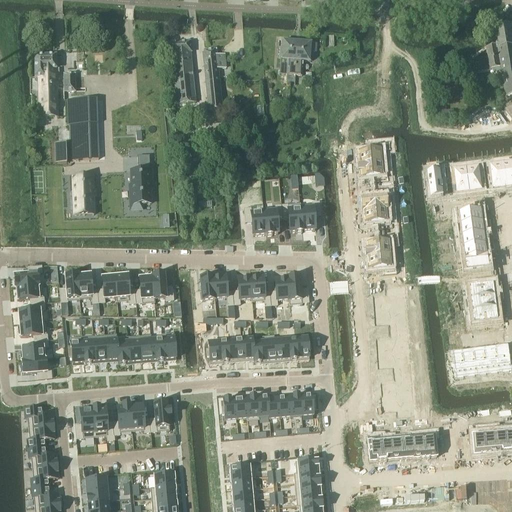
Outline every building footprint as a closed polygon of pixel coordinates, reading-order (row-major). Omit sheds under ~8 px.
[(511,26),(493,29),(496,47),(486,48),(489,69),(490,69),(500,68),(505,98),(511,96),(511,26)] [(287,77),(293,78),(296,51),(293,51),(294,42),(290,42),(290,44),(281,43),(281,44),(278,44),(277,50),(281,50),(280,61),(288,62),(287,77)] [(296,51),(293,78),(301,78),(302,63),(310,63),(311,53),(315,53),(315,46),(302,45),(302,43),(294,42),(293,51),(296,51)] [(166,45),(167,56),(171,55),(176,106),(195,104),(190,54),(191,54),(189,43),(166,45)] [(224,57),(216,58),(215,51),(202,53),(208,112),(222,111),(217,70),(225,69),(224,57)] [(55,57),(33,58),(34,79),(37,79),(38,119),(56,118),(55,75),(58,74),(58,70),(55,70),(55,57)] [(441,64),(436,69),(441,74),(445,69),(441,64)] [(63,76),(63,93),(74,93),(74,76),(63,76)] [(82,101),(66,102),(67,127),(69,127),(70,162),(87,161),(86,126),(83,126),(82,101)] [(230,139),(227,139),(228,149),(236,148),(235,142),(230,142),(230,139)] [(219,142),(207,143),(208,162),(220,161),(219,142)] [(65,145),(55,145),(56,165),(66,165),(65,145)] [(371,154),(357,155),(358,167),(381,165),(380,153),(385,153),(384,146),(370,147),(371,154)] [(198,174),(207,174),(205,151),(186,152),(188,182),(198,181),(198,174)] [(137,172),(131,172),(132,194),(131,194),(132,211),(141,211),(141,206),(149,206),(149,192),(151,192),(150,172),(149,172),(149,171),(149,157),(137,157),(137,172)] [(511,164),(503,166),(506,189),(507,191),(511,190),(511,164)] [(358,168),(357,168),(358,174),(359,174),(359,180),(373,179),(374,185),(387,184),(387,177),(382,178),(381,165),(358,167),(358,168)] [(479,169),(467,170),(470,194),(471,194),(471,196),(478,195),(478,193),(482,192),(480,178),(487,177),(487,174),(486,168),(486,165),(479,166),(479,169)] [(503,166),(486,168),(487,174),(491,173),(493,191),(498,190),(498,192),(505,191),(505,190),(506,189),(503,166)] [(454,169),(447,170),(449,182),(456,181),(458,196),(462,195),(462,197),(469,196),(469,194),(470,194),(467,170),(455,172),(454,169)] [(429,183),(427,184),(428,191),(430,191),(431,199),(433,199),(433,201),(439,200),(439,198),(444,197),(443,191),(443,185),(442,185),(442,183),(449,182),(447,170),(440,171),(440,174),(428,175),(429,183)] [(318,176),(314,177),(315,188),(323,188),(322,180),(318,176)] [(90,178),(70,179),(70,182),(71,182),(71,180),(72,180),(72,181),(74,181),(74,180),(75,180),(76,193),(73,193),(74,218),(84,217),(92,217),(93,217),(93,216),(93,212),(92,186),(91,186),(90,178)] [(375,199),(360,201),(362,213),(386,211),(385,199),(389,198),(388,192),(375,193),(375,199)] [(312,210),(300,211),(302,234),(314,233),(313,218),(319,218),(318,204),(311,205),(312,210)] [(287,207),(281,208),(282,221),(288,221),(289,235),(295,234),(295,235),(301,235),(301,234),(302,234),(300,211),(299,206),(287,207)] [(250,211),(243,211),(244,225),(251,224),(252,238),(265,237),(263,214),(262,207),(250,208),(250,211)] [(275,213),(263,214),(265,237),(265,238),(272,238),(272,236),(277,236),(276,222),(282,221),(281,208),(275,208),(275,213)] [(386,211),(362,213),(362,214),(363,226),(377,224),(378,231),(392,230),(391,223),(386,223),(385,212),(386,212),(386,211)] [(481,211),(456,214),(457,226),(483,223),(481,211)] [(483,223),(457,226),(459,237),(461,237),(484,234),(483,223)] [(484,234),(461,237),(463,248),(486,245),(484,234)] [(366,252),(365,252),(365,259),(366,259),(389,257),(388,245),(393,244),(392,237),(379,239),(379,245),(365,247),(366,252)] [(486,245),(463,248),(460,249),(462,260),(487,256),(486,245)] [(487,256),(462,260),(463,272),(489,269),(487,256)] [(389,257),(366,259),(368,271),(382,270),(382,277),(396,276),(395,269),(390,269),(389,257)] [(28,276),(14,277),(15,290),(42,287),(39,287),(38,287),(37,275),(38,275),(41,275),(41,268),(27,269),(28,276)] [(154,278),(151,278),(154,305),(154,302),(154,301),(165,300),(165,301),(165,303),(173,302),(171,289),(165,289),(164,277),(161,277),(161,276),(161,275),(153,276),(154,278)] [(77,277),(79,302),(80,302),(80,301),(91,300),(92,306),(98,305),(97,291),(92,292),(91,292),(89,276),(77,277)] [(102,291),(97,291),(98,305),(104,305),(104,301),(115,300),(116,304),(114,278),(112,278),(112,276),(104,277),(105,279),(102,279),(103,291),(102,291)] [(65,290),(59,291),(60,305),(67,304),(67,303),(79,302),(77,277),(64,278),(65,290)] [(127,277),(114,278),(116,304),(128,303),(128,306),(135,306),(134,292),(129,292),(128,293),(127,277)] [(139,292),(134,292),(135,306),(141,305),(141,306),(154,305),(151,278),(151,279),(149,279),(149,277),(142,277),(142,279),(139,280),(140,291),(139,292)] [(201,295),(199,295),(200,303),(201,303),(214,302),(212,279),(199,280),(201,295)] [(212,279),(214,302),(214,301),(226,300),(227,308),(233,308),(232,294),(226,294),(224,279),(212,280),(212,279)] [(262,279),(249,280),(251,302),(263,301),(264,309),(270,308),(269,294),(263,295),(262,279)] [(299,279),(286,280),(289,303),(301,302),(301,305),(308,305),(307,291),(300,292),(299,279)] [(238,293),(232,294),(233,308),(239,307),(239,303),(251,302),(249,280),(237,282),(238,293)] [(275,294),(269,294),(270,308),(277,308),(276,304),(288,303),(289,303),(286,280),(286,281),(274,282),(275,294)] [(494,284),(465,288),(467,300),(496,297),(496,296),(497,296),(496,289),(495,289),(494,284)] [(42,287),(15,290),(16,290),(17,302),(29,301),(29,302),(30,307),(44,306),(42,287)] [(388,298),(374,300),(375,312),(398,310),(397,298),(402,297),(401,291),(388,292),(388,298)] [(496,297),(467,300),(468,312),(497,309),(497,308),(499,308),(498,302),(496,302),(496,297)] [(30,313),(18,314),(19,326),(45,324),(45,323),(40,324),(39,312),(44,312),(44,306),(30,307),(30,312),(30,313)] [(497,309),(468,312),(470,325),(499,321),(498,317),(500,316),(499,309),(497,309)] [(398,310),(375,312),(376,325),(391,323),(391,330),(405,329),(404,322),(399,322),(398,310)] [(19,329),(17,329),(18,336),(20,336),(20,339),(33,338),(33,339),(33,344),(47,342),(45,324),(19,326),(19,329)] [(392,342),(378,343),(379,355),(379,356),(403,353),(402,353),(401,341),(406,341),(405,334),(392,335),(392,342)] [(173,335),(161,336),(163,361),(175,360),(175,354),(177,353),(176,346),(174,346),(173,335)] [(116,336),(115,337),(118,365),(119,365),(119,366),(125,366),(125,365),(129,364),(127,339),(116,340),(116,336)] [(150,337),(152,362),(156,362),(156,363),(163,362),(163,361),(161,336),(161,341),(150,342),(150,337)] [(115,337),(104,338),(106,362),(117,361),(117,364),(118,365),(115,337)] [(150,337),(138,338),(141,363),(152,362),(150,337)] [(104,338),(93,339),(95,363),(106,362),(104,338)] [(138,338),(127,339),(129,364),(141,363),(138,338)] [(93,339),(81,340),(83,364),(84,364),(84,365),(91,365),(90,364),(95,363),(93,339)] [(81,340),(69,341),(72,365),(83,364),(81,340)] [(306,340),(295,341),(296,361),(308,360),(306,340)] [(252,341),(240,342),(242,362),(253,361),(252,345),(252,341)] [(295,341),(284,342),(286,362),(290,362),(290,363),(296,362),(296,361),(295,341)] [(21,354),(19,354),(20,361),(22,361),(22,363),(46,361),(45,349),(47,349),(47,342),(33,344),(34,348),(34,350),(21,351),(21,354)] [(240,342),(230,343),(232,363),(242,362),(240,342)] [(284,342),(273,343),(275,363),(286,362),(284,342)] [(230,343),(219,344),(221,364),(222,364),(222,365),(228,364),(227,363),(232,363),(230,343)] [(273,343),(262,344),(264,364),(275,363),(273,343)] [(208,351),(206,352),(206,359),(208,359),(209,365),(221,364),(219,344),(207,345),(208,351)] [(252,345),(253,361),(253,365),(254,365),(254,366),(260,365),(260,364),(264,364),(262,344),(252,345)] [(509,347),(496,349),(500,374),(511,373),(511,376),(511,361),(511,362),(509,347)] [(496,349),(485,350),(488,376),(500,374),(496,349)] [(485,350),(474,352),(477,377),(488,376),(485,350)] [(474,352),(462,353),(466,379),(477,377),(474,352)] [(403,353),(379,356),(380,368),(394,367),(395,373),(409,372),(408,365),(404,366),(403,353)] [(452,363),(450,363),(451,368),(452,368),(454,380),(466,379),(462,353),(451,355),(452,363)] [(46,361),(22,363),(23,376),(37,374),(37,381),(51,380),(50,373),(47,373),(46,374),(45,362),(46,362),(46,361)] [(396,385),(382,387),(383,399),(406,397),(405,385),(410,384),(409,377),(396,379),(396,385)] [(383,399),(382,400),(383,406),(384,406),(384,411),(398,410),(399,417),(413,416),(412,409),(407,409),(406,397),(383,399)] [(292,399),(288,400),(290,420),(301,419),(299,399),(298,399),(298,398),(292,398),(292,399)] [(311,398),(299,399),(301,419),(313,418),(312,411),(314,411),(313,404),(311,404),(311,398)] [(249,401),(245,401),(247,421),(257,420),(256,400),(255,400),(255,399),(249,400),(249,401)] [(266,399),(256,400),(257,420),(268,419),(268,422),(266,399)] [(267,399),(266,399),(268,422),(279,421),(277,401),(267,402),(267,399)] [(288,400),(277,401),(279,421),(290,420),(288,400)] [(223,409),(221,410),(221,417),(224,417),(224,423),(236,422),(234,402),(230,403),(229,401),(224,402),(224,403),(222,403),(223,409)] [(245,401),(234,402),(236,422),(247,421),(245,401)] [(154,420),(149,421),(150,434),(169,433),(168,418),(170,418),(169,412),(167,412),(166,405),(153,406),(154,416),(155,420),(154,420)] [(117,424),(112,424),(113,438),(119,437),(119,435),(131,434),(129,408),(128,408),(128,407),(122,408),(122,409),(116,409),(118,423),(117,424)] [(141,407),(129,408),(131,434),(143,432),(144,435),(150,434),(149,421),(144,421),(143,421),(142,417),(141,407)] [(41,410),(24,411),(25,421),(27,421),(28,431),(53,429),(53,423),(52,423),(52,417),(42,418),(41,410)] [(92,412),(95,439),(106,438),(107,443),(114,442),(113,438),(112,424),(107,424),(106,425),(104,410),(99,411),(99,410),(92,411),(92,412)] [(80,427),(74,427),(75,441),(95,439),(92,412),(80,413),(81,427),(80,427)] [(29,442),(27,442),(27,451),(45,450),(44,442),(54,441),(54,435),(53,429),(28,431),(29,442)] [(507,434),(496,435),(498,455),(503,455),(509,455),(507,434)] [(496,435),(485,436),(487,457),(492,456),(498,455),(496,435)] [(485,436),(473,437),(475,457),(482,457),(487,457),(485,436)] [(434,438),(422,439),(424,461),(429,460),(436,459),(434,438)] [(422,439),(411,440),(413,461),(419,461),(424,461),(422,439)] [(411,440),(400,441),(402,461),(412,460),(413,461),(411,440)] [(400,441),(390,442),(391,462),(402,461),(400,441)] [(390,442),(379,443),(381,464),(386,463),(386,462),(391,462),(390,442)] [(379,443),(367,444),(368,451),(367,451),(368,457),(369,464),(376,463),(376,464),(381,464),(379,443)] [(45,450),(27,451),(28,460),(31,460),(32,471),(57,468),(56,463),(56,456),(45,457),(45,450)] [(316,462),(296,464),(298,476),(318,474),(316,462)] [(33,481),(30,481),(31,491),(48,489),(47,481),(58,480),(57,474),(57,468),(32,471),(33,481)] [(249,468),(228,470),(229,477),(230,482),(250,480),(249,468)] [(318,474),(298,476),(299,487),(319,485),(318,480),(318,474)] [(154,490),(149,490),(149,491),(175,488),(174,484),(173,476),(153,478),(154,490)] [(250,480),(230,482),(230,487),(230,493),(251,491),(250,480)] [(105,481),(85,482),(86,494),(111,492),(106,492),(105,481)] [(319,485),(299,487),(300,497),(319,496),(319,490),(319,485)] [(175,488),(149,491),(150,501),(176,499),(176,498),(175,495),(175,494),(174,489),(175,489),(175,488)] [(48,489),(31,491),(32,500),(33,500),(34,510),(59,508),(59,502),(58,496),(49,497),(48,489)] [(251,491),(230,493),(231,499),(232,504),(252,502),(251,491)] [(111,492),(86,494),(87,499),(86,499),(87,505),(112,503),(111,492)] [(319,496),(300,497),(301,508),(321,506),(320,501),(319,496)] [(176,499),(150,501),(151,511),(152,511),(176,510),(176,504),(176,503),(176,500),(176,499)] [(252,511),(252,502),(232,504),(232,508),(232,511),(252,511)] [(112,503),(87,505),(87,511),(108,511),(107,504),(112,503)]
